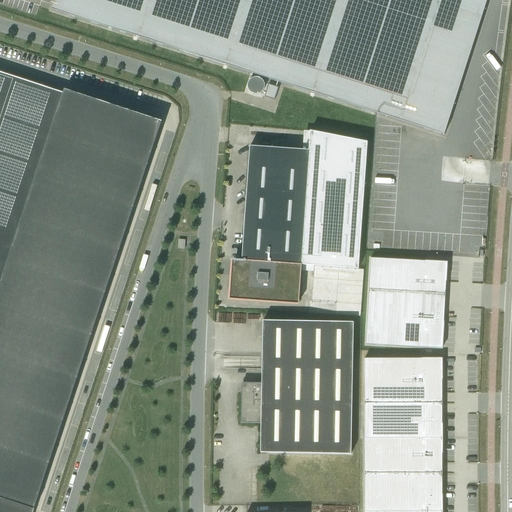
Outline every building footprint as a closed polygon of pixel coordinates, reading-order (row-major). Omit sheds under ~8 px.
[(55,0),(52,10),(51,10),(444,136),(487,0),(55,0)] [(0,511),(33,511),(34,509),(122,244),(128,226),(162,123),(128,111),(64,91),(63,94),(0,73),(0,511)] [(268,85),(264,97),(274,100),(278,88),(268,85)] [(300,294),(303,244),(310,151),(250,147),(242,261),(235,260),(235,262),(240,262),(238,290),(300,294)] [(371,260),(369,291),(442,295),(443,281),(447,281),(448,263),(371,260)] [(369,291),(367,346),(444,350),(445,323),(441,323),(442,295),(369,291)] [(218,312),(217,327),(243,328),(244,313),(218,312)] [(261,424),(260,453),(351,454),(353,323),(263,321),(262,384),(254,384),(244,384),(244,393),(242,393),(241,403),(241,424),(261,424)] [(422,359),(364,359),(364,402),(438,402),(438,379),(441,379),(441,380),(442,380),(442,359),(422,359)] [(438,402),(364,402),(364,439),(442,439),(442,424),(441,424),(441,425),(438,425),(438,402)] [(442,439),(364,439),(364,474),(438,474),(438,453),(441,453),(441,454),(442,454),(442,439)] [(438,474),(364,474),(364,511),(442,511),(442,495),(441,495),(441,496),(438,496),(438,474)] [(247,478),(246,499),(256,499),(257,478),(247,478)]
